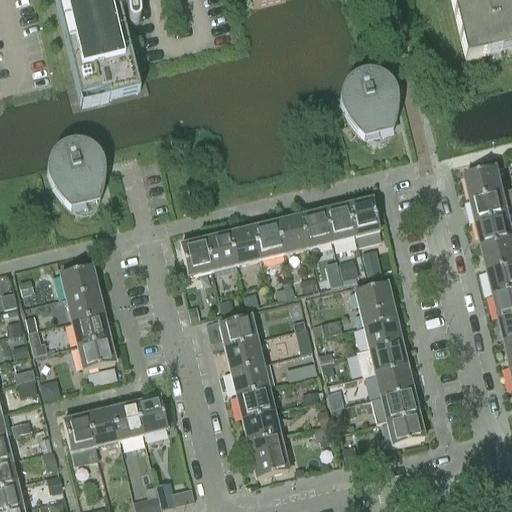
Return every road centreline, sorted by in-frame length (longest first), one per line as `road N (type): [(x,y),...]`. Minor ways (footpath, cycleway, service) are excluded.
road 1 (residential): [(493,467),(424,169)]
road 2 (residential): [(217,511),(149,235)]
road 3 (residential): [(308,511),(493,467)]
